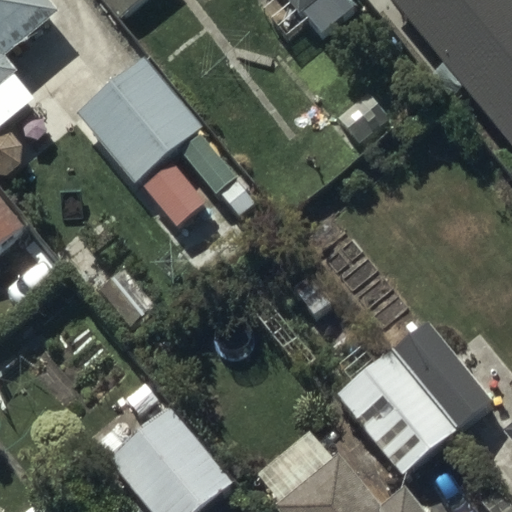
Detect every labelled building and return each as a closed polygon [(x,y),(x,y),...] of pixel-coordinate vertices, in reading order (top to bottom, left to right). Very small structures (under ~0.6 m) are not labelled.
[(0,0),(0,130),(37,102),(4,61),(61,16),(47,0),(0,0)] [(271,0),(265,5),(288,36),(309,20),(319,34),(350,11),(341,0),(271,0)] [(511,0),(393,0),(511,139),(511,0)] [(203,130),(146,61),(77,117),(134,186),(203,130)] [(0,196),(0,248),(25,229),(0,196)] [(427,323),(336,398),(402,477),(493,402),(427,323)] [(199,511),(233,484),(166,407),(103,460),(147,511),(199,511)] [(511,428),(503,436),(511,445),(511,428)] [(342,456),(278,507),(282,511),(426,511),(408,488),(384,508),(342,456)]
